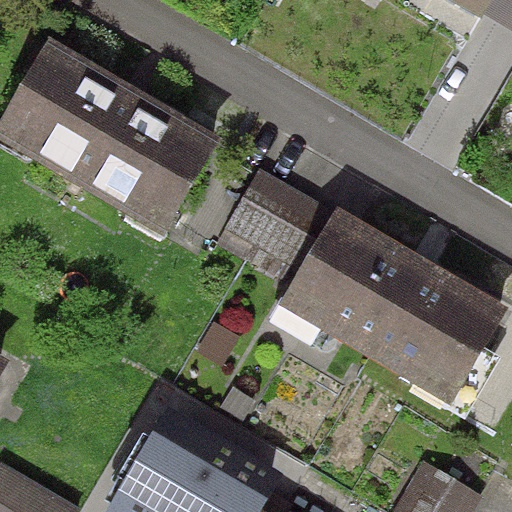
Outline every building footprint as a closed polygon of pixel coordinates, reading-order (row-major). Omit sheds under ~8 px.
[(435,0),(478,24),(491,0),(435,0)] [(213,146),(42,44),(0,114),(0,151),(154,244),(213,146)] [(287,190),(259,174),(216,248),(244,264),(287,190)] [(326,213),(287,190),(244,264),(283,287),(326,213)] [(502,313),(326,213),(265,319),(441,419),(502,313)] [(253,511),(276,473),(168,413),(113,510),(116,511),(253,511)] [(474,511),(484,496),(422,459),(390,511),(474,511)] [(73,511),(0,470),(0,511),(73,511)]
